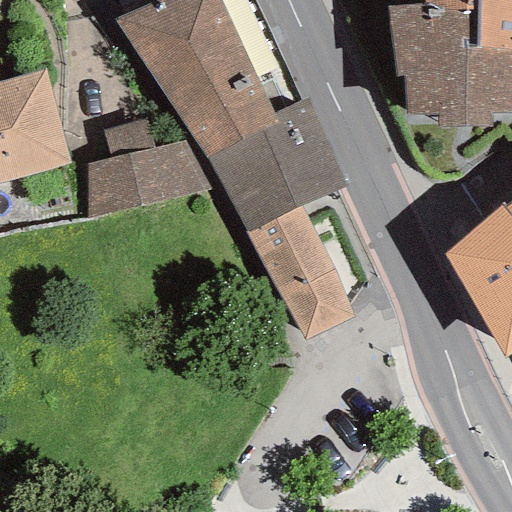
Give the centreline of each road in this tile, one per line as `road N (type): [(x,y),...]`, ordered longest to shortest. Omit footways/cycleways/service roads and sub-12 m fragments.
road 1 (tertiary): [(395,244),(275,0)]
road 2 (residential): [(288,511),(285,479),(321,373),(430,325)]
road 3 (tertiary): [(511,489),(474,428),(430,325)]
road 4 (residential): [(395,244),(472,202),(511,165)]
